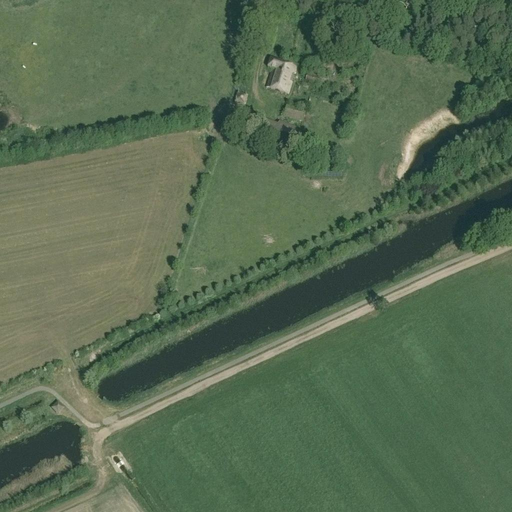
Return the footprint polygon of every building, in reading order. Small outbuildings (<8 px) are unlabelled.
[(331,65),(334,56),(324,54),(322,62),(331,65)] [(288,95),(296,68),(271,60),(268,68),(273,70),(267,88),(288,95)] [(306,81),(317,85),(319,78),(308,75),(306,81)] [(302,123),(305,114),(286,108),(284,117),(302,123)] [(254,126),(241,121),(238,128),(251,133),(254,126)] [(258,141),(286,151),(294,131),(295,128),(279,122),(278,125),(265,121),(258,141)]
